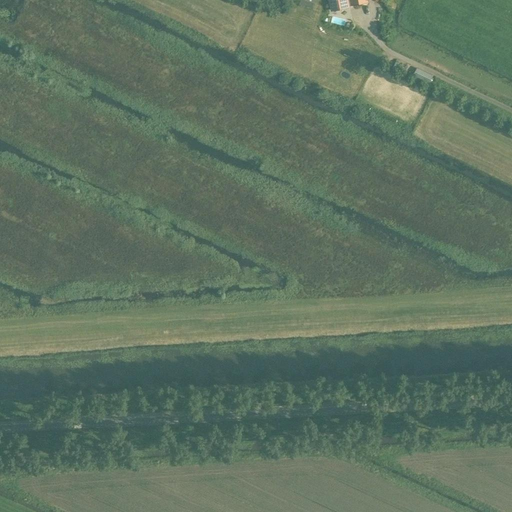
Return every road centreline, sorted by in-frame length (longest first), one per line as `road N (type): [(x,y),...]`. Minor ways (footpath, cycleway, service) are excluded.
road 1 (unclassified): [(0,427),(511,398)]
road 2 (unclassified): [(511,106),(362,33)]
